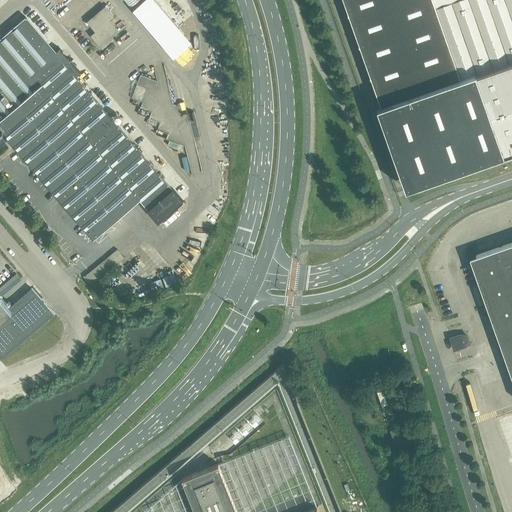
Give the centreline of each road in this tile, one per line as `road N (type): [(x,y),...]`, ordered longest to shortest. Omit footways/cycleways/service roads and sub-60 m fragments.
road 1 (tertiary): [(229,273),(190,343),(23,511)]
road 2 (tertiary): [(50,511),(195,382),(249,294)]
road 3 (tertiary): [(245,0),(260,63),(261,159),(229,273)]
road 4 (tertiary): [(259,272),(287,149),(287,96),(267,0)]
road 5 (unclassified): [(249,294),(291,303),(356,290),(464,194)]
road 6 (unclassified): [(0,382),(67,353),(81,325),(78,310),(0,218)]
road 7 (unclassified): [(464,194),(435,205),(349,267),(309,277),(259,272)]
road 8 (unknown): [(124,0),(181,67),(207,117),(212,174),(200,198)]
road 9 (unclassified): [(484,511),(414,304)]
road 10 (unknown): [(491,351),(455,249),(469,232),(511,217)]
road 11 (unknown): [(491,351),(498,371),(492,427),(511,482)]
